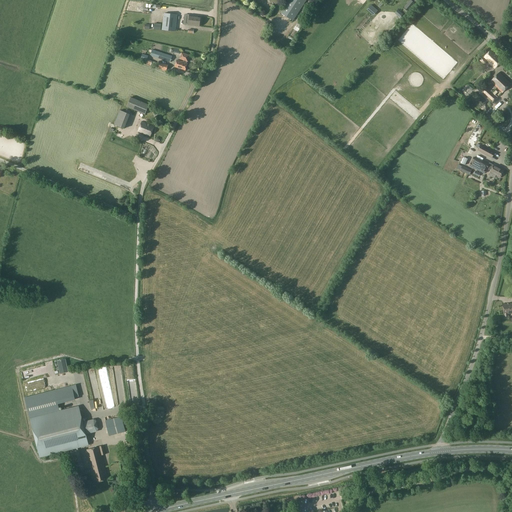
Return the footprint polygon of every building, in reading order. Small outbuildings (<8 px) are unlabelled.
[(293,21),(306,0),(288,0),(280,13),(293,21)] [(409,11),(410,10),(415,4),(410,0),(409,0),(404,8),(409,11)] [(143,3),(128,1),(128,5),(138,7),(138,12),(142,12),(143,3)] [(372,8),(368,12),(373,16),(377,12),(372,8)] [(177,14),(164,13),(162,29),(175,31),(177,14)] [(189,15),(188,26),(199,27),(201,17),(189,15)] [(297,23),(293,29),(298,32),(301,26),(297,23)] [(491,50),(483,58),(480,61),(484,65),(487,62),(494,68),(502,61),(491,50)] [(155,51),(153,56),(153,57),(170,63),(172,56),(155,51)] [(182,53),(179,59),(184,60),(183,62),(187,63),(187,62),(188,62),(190,56),(182,53)] [(177,60),(175,67),(185,71),(188,64),(187,63),(183,62),(177,60)] [(166,71),(167,70),(168,65),(160,62),(158,68),(166,71)] [(490,82),(502,93),(511,84),(499,72),(490,82)] [(485,87),(481,91),(494,102),(497,98),(485,87)] [(130,97),(126,106),(144,114),(148,105),(130,97)] [(125,124),(115,120),(114,125),(124,129),(125,124)] [(142,122),(138,132),(150,136),(154,127),(142,122)] [(94,137),(135,153),(136,149),(130,146),(131,142),(113,135),(97,129),(94,137)] [(124,173),(131,156),(88,141),(85,149),(83,148),(81,154),(88,157),(87,160),(124,173)] [(478,151),(492,158),(495,153),(481,146),(478,151)] [(465,165),(469,155),(465,154),(461,164),(465,165)] [(484,163),(474,157),(470,166),(484,173),(487,169),(490,171),(490,172),(500,178),(504,170),(494,164),(494,165),(486,161),(484,163)] [(460,171),(468,175),(471,170),(462,166),(460,171)] [(511,303),(502,304),(503,314),(511,313),(511,303)] [(66,359),(57,361),(60,374),(68,372),(66,359)] [(80,392),(88,390),(84,378),(76,381),(80,392)] [(30,419),(60,412),(54,390),(25,398),(30,419)] [(79,407),(75,408),(60,412),(30,419),(40,457),(88,444),(86,434),(97,431),(98,429),(96,421),(93,419),(83,422),(79,407)] [(109,436),(125,431),(122,416),(105,421),(109,436)] [(107,477),(99,447),(87,450),(95,480),(98,480),(98,481),(104,480),(104,478),(107,477)] [(79,450),(68,453),(74,473),(84,470),(79,450)]
